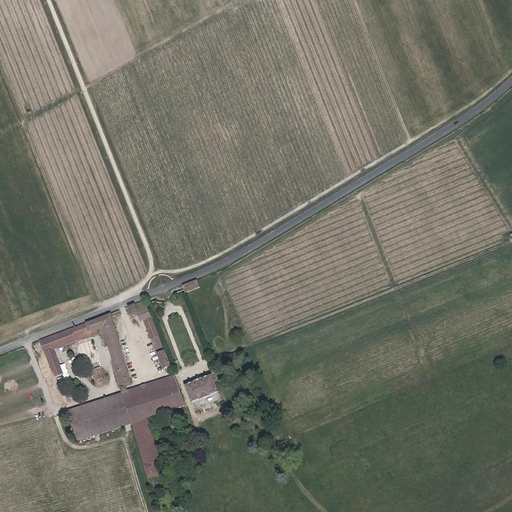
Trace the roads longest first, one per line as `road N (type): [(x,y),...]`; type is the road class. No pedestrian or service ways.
road 1 (unclassified): [(0,351),(226,265),(511,79)]
road 2 (track): [(50,0),(151,258),(140,296)]
